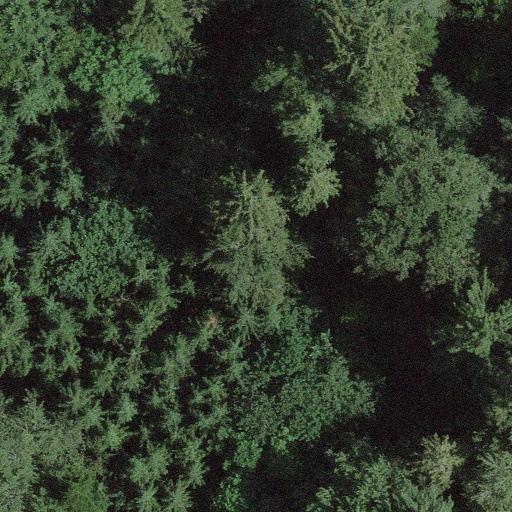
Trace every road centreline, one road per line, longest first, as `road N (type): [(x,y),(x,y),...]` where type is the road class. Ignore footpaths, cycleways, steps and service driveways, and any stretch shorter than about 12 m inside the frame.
road 1 (track): [(281,511),(511,69)]
road 2 (track): [(212,0),(0,93)]
